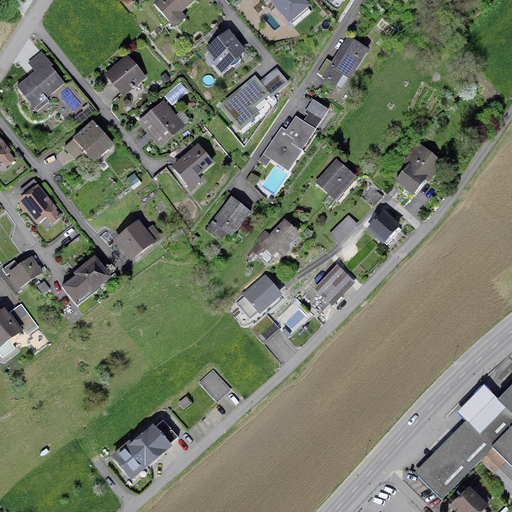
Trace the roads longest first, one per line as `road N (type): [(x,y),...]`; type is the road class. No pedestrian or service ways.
road 1 (residential): [(128,511),(298,359),(405,248),(511,109)]
road 2 (primary): [(333,511),(511,331)]
road 3 (residential): [(359,0),(241,176)]
